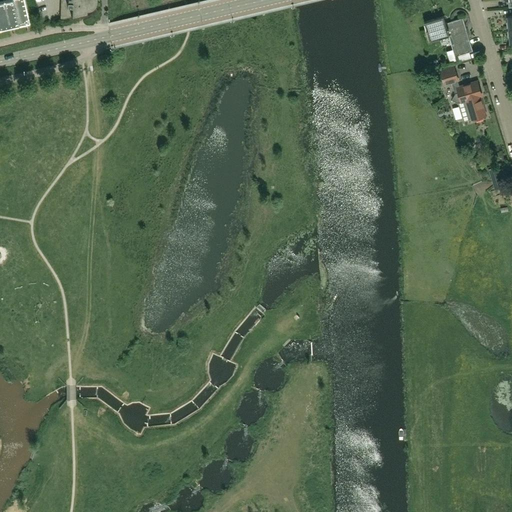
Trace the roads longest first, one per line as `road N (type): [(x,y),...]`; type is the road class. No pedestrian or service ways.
road 1 (track): [(86,42),(97,145),(87,317),(71,384)]
road 2 (track): [(71,401),(95,433),(132,449),(153,447),(201,424),(281,330)]
road 3 (secondary): [(0,62),(267,0)]
road 4 (residential): [(511,127),(473,0)]
